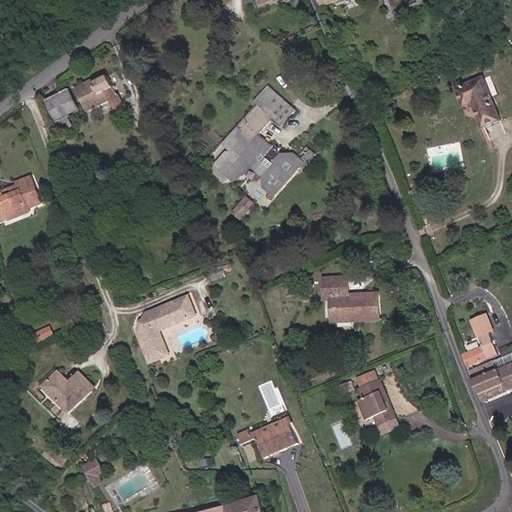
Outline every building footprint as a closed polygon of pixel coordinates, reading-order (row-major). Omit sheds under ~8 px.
[(109,100),(112,106),(122,101),(119,93),(116,95),(106,78),(91,85),(90,82),(76,90),(88,111),(109,100)] [(484,84),(458,94),(464,110),(472,107),(482,132),(500,125),(484,84)] [(280,156),(277,152),(279,150),(273,145),(271,147),(258,135),(271,119),(280,128),(294,113),(267,88),(253,102),(262,110),(243,134),(234,127),(219,145),(229,154),(219,166),(215,162),(211,166),(212,174),(221,182),(225,181),(226,180),(227,181),(235,180),(238,177),(243,177),(251,166),(252,167),(261,158),(270,166),(280,156)] [(79,112),(68,89),(49,98),(59,121),(79,112)] [(122,101),(112,106),(114,110),(124,105),(122,101)] [(304,160),(300,164),(304,168),(315,154),(309,148),(301,157),(304,160)] [(288,154),(280,156),(270,166),(263,175),(263,187),(273,196),(300,164),(304,160),(301,157),(299,156),(295,160),(288,154)] [(263,175),(270,166),(261,158),(252,167),(263,175)] [(4,198),(2,192),(0,186),(0,206),(6,204),(12,220),(32,211),(29,207),(43,201),(32,175),(19,181),(20,185),(23,191),(4,198)] [(20,185),(2,192),(4,198),(23,191),(20,185)] [(242,219),(257,203),(248,195),(234,211),(242,219)] [(376,297),(357,296),(357,300),(350,300),(347,295),(347,277),(322,277),(322,287),(331,288),(331,300),(332,309),(328,309),(328,322),(368,322),(368,318),(376,318),(376,297)] [(323,299),(331,300),(331,288),(322,287),(323,299)] [(148,365),(168,358),(159,332),(195,319),(188,299),(143,316),(136,337),(148,365)] [(486,315),(470,321),(481,346),(462,354),(467,367),(496,355),(487,332),(493,330),(486,315)] [(49,328),(38,334),(41,341),(52,335),(49,328)] [(511,355),(493,363),(497,372),(511,365),(511,355)] [(469,373),(478,395),(501,386),(497,372),(493,363),(469,373)] [(504,385),(507,393),(511,391),(511,365),(497,372),(501,386),(504,385)] [(71,380),(61,370),(45,385),(71,412),(97,388),(81,371),(71,380)] [(394,419),(390,408),(386,410),(381,396),(385,394),(379,379),(376,380),(373,373),(356,380),(359,388),(357,389),(360,398),(356,400),(363,418),(372,415),(377,426),(394,419)] [(504,385),(501,386),(478,395),(481,404),(507,393),(504,385)] [(390,408),(385,394),(381,396),(386,410),(390,408)] [(290,414),(250,431),(252,435),(256,434),(289,420),(292,419),(290,414)] [(397,427),(394,419),(377,426),(380,434),(397,427)] [(297,441),(289,420),(256,434),(263,455),(297,441)] [(243,439),(252,435),(250,431),(248,427),(239,431),(243,439)] [(86,465),(97,487),(109,481),(98,459),(86,465)] [(265,511),(262,497),(204,511),(265,511)] [(113,506),(119,504),(117,498),(104,502),(108,511),(114,510),(113,506)]
